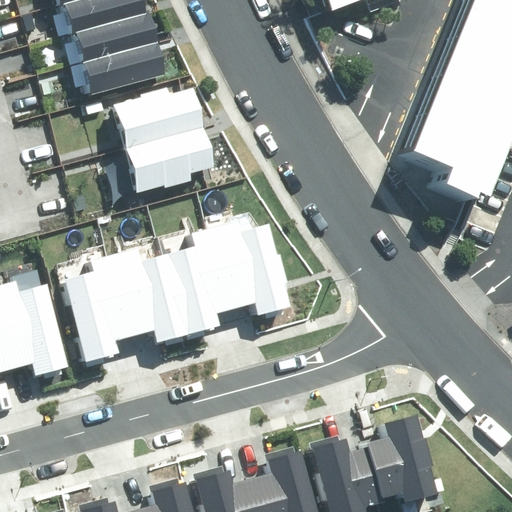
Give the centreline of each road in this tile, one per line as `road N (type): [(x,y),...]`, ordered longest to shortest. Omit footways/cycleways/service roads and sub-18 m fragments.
road 1 (residential): [(0,450),(329,364),(410,318)]
road 2 (residential): [(226,0),(329,216),(410,318)]
road 3 (residential): [(410,318),(511,426)]
